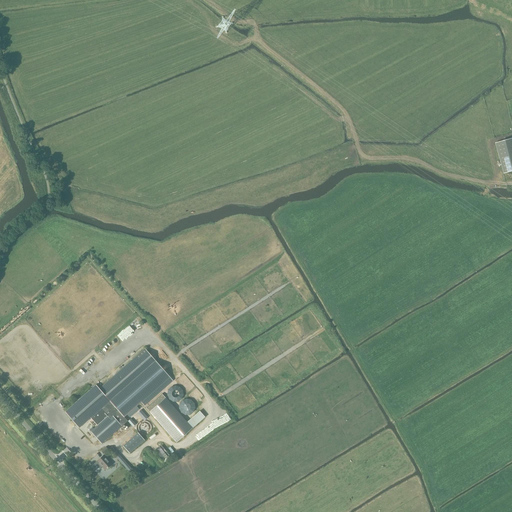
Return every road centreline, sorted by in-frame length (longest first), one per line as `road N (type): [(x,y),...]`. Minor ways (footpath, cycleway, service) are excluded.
road 1 (track): [(511,181),(367,157),(344,111),(259,42),(250,20)]
road 2 (unclassified): [(102,511),(0,396)]
